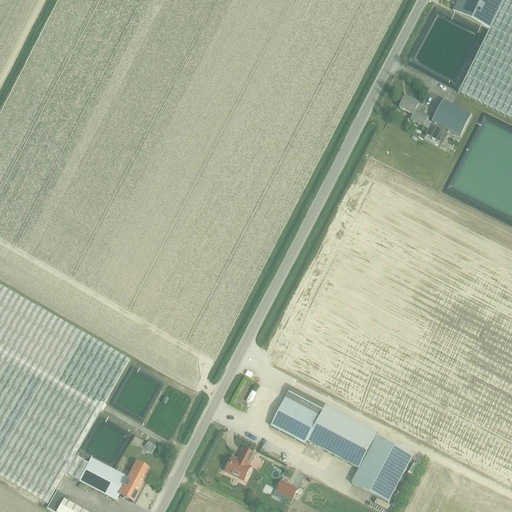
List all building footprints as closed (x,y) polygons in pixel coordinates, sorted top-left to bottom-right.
[(511,0),(459,0),(453,13),(489,31),(458,94),(511,120),(511,0)] [(400,109),(413,116),(410,121),(424,128),(426,123),(429,118),(424,115),(427,109),(419,105),(405,98),(400,109)] [(460,138),(471,117),(443,102),(432,123),(460,138)] [(428,130),(425,135),(442,144),(447,134),(431,125),(428,130)] [(0,478),(46,505),(64,474),(79,482),(78,482),(115,502),(119,496),(132,503),(149,470),(136,463),(128,478),(91,459),(88,464),(74,457),(101,410),(130,358),(0,283),(0,478)] [(272,428),(305,445),(307,441),(325,406),(292,389),(272,428)] [(325,406),(306,443),(358,471),(378,434),(377,434),(325,406)] [(388,504),(412,459),(376,440),(352,485),(388,504)] [(238,461),(233,459),(225,473),(244,483),(251,468),(249,467),(255,456),(243,450),(238,461)] [(281,483),(276,493),(293,502),(298,492),(281,483)] [(57,491),(47,509),(52,511),(56,511),(63,501),(65,496),(57,491)] [(82,511),(67,503),(63,501),(56,511),(82,511)]
